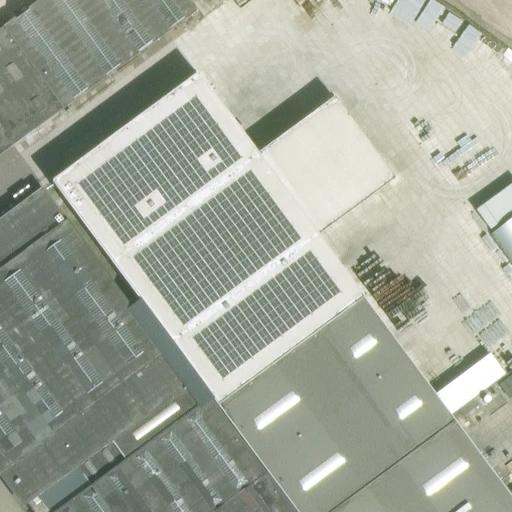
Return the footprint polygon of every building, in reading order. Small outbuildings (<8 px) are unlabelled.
[(182,0),(40,0),(0,30),(0,152),(138,52),(192,12),(182,0)] [(373,24),(362,48),(413,73),(405,90),(426,100),(430,92),(436,95),(445,78),(413,62),(421,47),(373,24)] [(197,74),(51,181),(210,396),(216,404),(237,389),(361,298),(197,74)] [(471,90),(460,104),(450,96),(443,104),(467,123),(485,101),(471,90)] [(0,474),(22,505),(24,503),(31,511),(328,511),(452,421),(449,417),(439,403),(411,366),(361,298),(237,389),(216,404),(210,396),(200,403),(187,386),(188,385),(152,336),(83,242),(69,222),(45,189),(43,187),(0,218),(0,474)] [(511,269),(470,212),(449,228),(511,313),(511,269)] [(460,412),(511,376),(501,361),(450,397),(460,412)] [(511,396),(511,395),(511,375),(502,383),(511,396)] [(511,511),(511,502),(452,421),(328,511),(511,511)]
